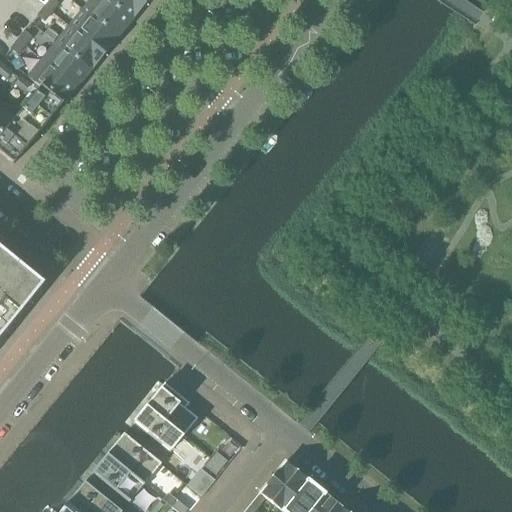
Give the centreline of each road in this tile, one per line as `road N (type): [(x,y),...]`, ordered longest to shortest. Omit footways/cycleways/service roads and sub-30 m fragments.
road 1 (tertiary): [(104,286),(334,0)]
road 2 (residential): [(283,431),(104,286)]
road 3 (tertiary): [(0,411),(104,286)]
road 4 (residential): [(0,195),(104,286)]
road 5 (residential): [(383,511),(283,431)]
